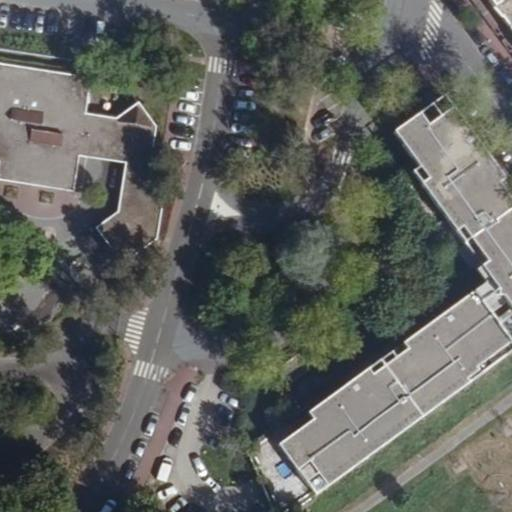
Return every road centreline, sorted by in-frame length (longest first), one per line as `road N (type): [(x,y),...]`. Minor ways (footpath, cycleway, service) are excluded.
road 1 (residential): [(161,336),(235,347),(270,337),(297,317),(321,287),(346,207),(347,160)]
road 2 (residential): [(86,511),(161,336)]
road 3 (residential): [(383,9),(434,23),(511,127)]
road 4 (residential): [(204,196),(236,22)]
road 5 (residential): [(347,160),(325,192),(290,214),(248,216),(204,196)]
road 6 (residential): [(347,160),(383,9)]
road 7 (residential): [(161,336),(204,196)]
road 8 (residential): [(96,0),(236,22)]
